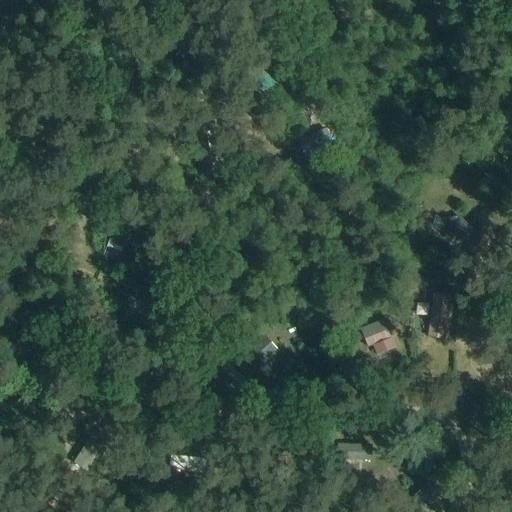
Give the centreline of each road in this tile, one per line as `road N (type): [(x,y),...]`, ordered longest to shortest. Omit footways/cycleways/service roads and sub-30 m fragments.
road 1 (track): [(1,46),(16,124),(56,222),(109,290),(177,307),(262,394),(439,432),(459,448),(462,511)]
road 2 (track): [(139,0),(188,200),(177,307)]
